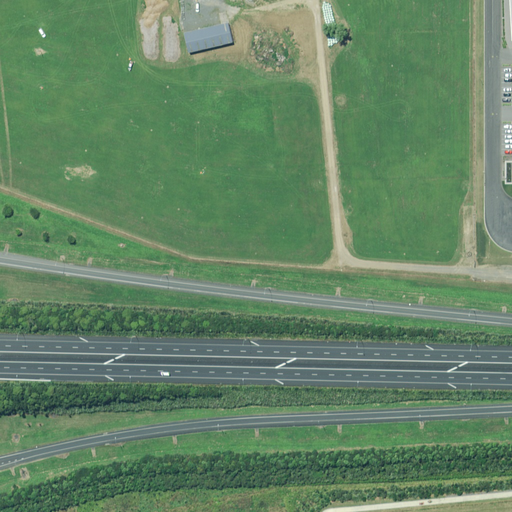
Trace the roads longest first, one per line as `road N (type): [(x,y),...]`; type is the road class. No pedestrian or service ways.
road 1 (motorway): [(0,259),(511,322)]
road 2 (motorway): [(511,410),(195,425),(0,460)]
road 3 (motorway): [(0,346),(511,357)]
road 4 (motorway): [(511,378),(0,368)]
